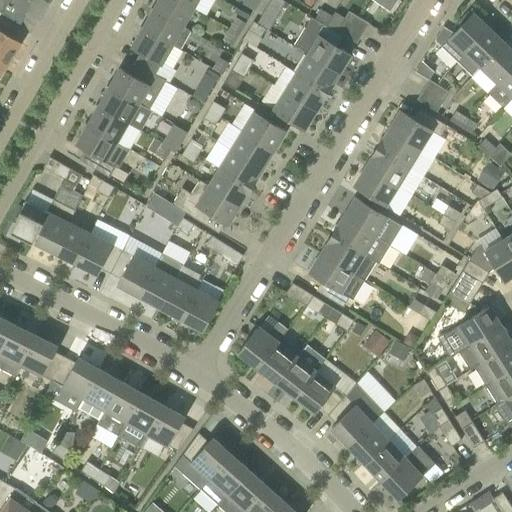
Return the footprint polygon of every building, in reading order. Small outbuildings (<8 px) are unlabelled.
[(33,0),(0,0),(0,11),(2,13),(9,3),(26,13),(33,0)] [(152,8),(151,8),(183,27),(194,8),(180,0),(159,0),(154,9),(152,8)] [(282,0),(271,0),(258,23),(270,29),(286,2),(282,0)] [(191,32),(183,27),(151,8),(151,9),(154,10),(143,28),(141,27),(181,50),(191,32)] [(472,8),(472,9),(458,23),(461,26),(442,46),(458,61),(491,26),(489,28),(471,11),(473,9),(472,8)] [(316,19),(327,25),(332,16),(321,10),(316,19)] [(335,11),(332,16),(327,25),(340,33),(357,44),(364,33),(341,20),(343,17),(335,11)] [(370,23),(349,11),(345,18),(343,17),(341,20),(364,33),(370,23)] [(339,34),(340,33),(327,25),(326,26),(312,17),(295,45),(308,54),(308,55),(340,74),(351,55),(333,44),(339,34)] [(237,18),(230,29),(239,34),(246,23),(237,18)] [(261,38),(266,29),(254,21),(249,30),(261,38)] [(474,76),(507,41),(505,43),(490,29),(492,27),(491,26),(458,61),(474,76)] [(156,75),(163,62),(174,68),(183,51),(181,50),(141,27),(140,28),(143,29),(132,48),(141,53),(135,63),(156,75)] [(0,70),(3,73),(21,43),(0,29),(0,70)] [(233,45),(239,34),(230,29),(224,40),(233,45)] [(507,41),(474,76),(472,78),(488,92),(511,67),(511,49),(506,44),(507,41)] [(242,53),(237,62),(249,69),(254,61),(242,53)] [(308,55),(296,73),(328,93),(340,74),(308,55)] [(230,63),(220,57),(215,65),(225,71),(230,63)] [(237,62),(232,70),(224,83),(237,90),(249,69),(237,62)] [(107,86),(139,105),(150,109),(166,81),(156,75),(135,63),(129,73),(120,68),(110,87),(107,86)] [(511,67),(488,92),(502,106),(507,106),(511,99),(511,67)] [(217,80),(208,75),(206,73),(201,82),(212,88),(216,81),(217,80)] [(328,93),(296,73),(285,91),(317,111),(328,93)] [(450,92),(430,79),(423,89),(444,102),(450,92)] [(139,105),(107,86),(107,87),(109,88),(99,106),(97,104),(96,105),(141,131),(152,111),(150,109),(139,105)] [(423,89),(417,99),(438,112),(444,102),(423,89)] [(285,91),(273,110),(305,130),(317,111),(285,91)] [(209,110),(221,117),(226,109),(214,101),(209,110)] [(117,142),(130,149),(141,131),(96,105),(96,106),(98,107),(88,125),(86,123),(85,124),(117,142)] [(221,117),(209,110),(204,118),(216,126),(221,117)] [(419,122),(401,111),(389,130),(421,149),(432,131),(441,136),(447,126),(425,112),(419,122)] [(461,127),(467,118),(456,111),(450,120),(461,127)] [(286,131),(255,112),(243,131),(275,151),(286,131)] [(467,118),(461,127),(472,134),(478,124),(467,118)] [(85,150),(80,160),(100,172),(110,177),(116,167),(106,161),(117,142),(85,124),(88,126),(77,145),(85,150)] [(171,138),(181,144),(188,133),(177,126),(171,138)] [(378,148),(409,168),(421,149),(389,130),(378,148)] [(275,151),(243,131),(231,149),(263,169),(275,151)] [(187,147),(199,154),(204,146),(192,138),(187,147)] [(488,155),(495,148),(486,139),(478,146),(488,155)] [(165,160),(172,148),(163,143),(156,154),(165,160)] [(194,163),(199,154),(187,147),(182,155),(194,163)] [(398,186),(409,168),(378,148),(366,167),(398,186)] [(263,169),(231,149),(220,168),(252,187),(263,169)] [(44,167),(52,172),(64,179),(70,168),(50,157),(44,167)] [(489,162),(477,180),(493,190),(505,172),(489,162)] [(366,167),(354,186),(386,205),(398,186),(366,167)] [(240,206),(252,187),(220,168),(209,185),(209,186),(240,206)] [(115,187),(103,180),(97,190),(109,197),(115,187)] [(219,232),(225,222),(229,225),(240,206),(209,186),(209,185),(200,180),(192,194),(183,188),(173,204),(204,224),(219,232)] [(472,192),(481,198),(490,193),(491,193),(477,184),(472,192)] [(160,210),(166,200),(164,198),(155,193),(149,204),(147,207),(157,214),(160,210)] [(495,201),(490,193),(481,198),(478,200),(484,209),(495,201)] [(356,197),(344,216),(391,245),(403,226),(356,197)] [(48,212),(33,241),(54,252),(69,223),(70,223),(76,210),(54,199),(48,212)] [(48,212),(27,201),(27,200),(26,200),(10,232),(23,239),(24,237),(33,241),(48,212)] [(449,205),(444,214),(456,222),(461,213),(449,205)] [(451,230),(456,222),(444,214),(438,223),(451,230)] [(333,235),(364,254),(377,262),(379,263),(391,245),(344,216),(333,235)] [(188,235),(195,225),(183,217),(177,228),(188,235)] [(67,261),(75,265),(91,234),(70,223),(69,223),(54,252),(68,259),(67,261)] [(123,250),(91,234),(75,265),(83,269),(84,267),(98,274),(101,268),(111,274),(123,250)] [(217,253),(224,243),(212,235),(205,245),(217,253)] [(321,253),(353,273),(365,280),(377,262),(364,254),(333,235),(321,253)] [(489,272),(495,268),(499,274),(502,283),(511,279),(511,253),(504,240),(486,251),(481,244),(477,246),(469,260),(470,260),(489,272)] [(244,255),(224,243),(217,253),(238,265),(244,255)] [(155,267),(123,250),(111,274),(121,279),(118,284),(132,291),(130,293),(138,298),(155,267)] [(148,300),(161,307),(184,265),(163,253),(155,267),(138,298),(147,302),(148,300)] [(321,253),(310,272),(328,283),(322,293),(344,307),(350,297),(354,299),(365,280),(353,273),(321,253)] [(483,283),(490,272),(489,272),(470,260),(469,260),(463,270),(483,283)] [(197,290),(202,280),(199,279),(202,275),(184,265),(161,307),(174,314),(173,316),(181,321),(197,290)] [(454,273),(442,265),(437,273),(449,281),(454,273)] [(465,313),(483,283),(463,270),(444,301),(465,313)] [(432,282),(444,290),(449,281),(437,273),(431,282),(432,282)] [(438,299),(444,290),(432,282),(430,285),(426,292),(438,299)] [(313,295),(293,283),(286,293),(307,305),(313,295)] [(204,330),(219,302),(197,290),(181,321),(189,325),(190,323),(204,330)] [(327,318),(334,308),(313,295),(307,305),(327,318)] [(488,304),(481,311),(450,331),(439,335),(443,346),(450,357),(460,351),(501,325),(495,315),(497,313),(488,304)] [(437,312),(424,305),(419,313),(432,321),(437,312)] [(334,308),(327,318),(348,330),(354,320),(334,308)] [(0,352),(14,324),(0,317),(0,352)] [(361,337),(367,327),(358,322),(352,331),(361,337)] [(35,335),(14,324),(0,352),(0,367),(15,375),(20,364),(21,364),(35,335)] [(471,370),(475,368),(483,363),(483,362),(511,343),(511,341),(507,333),(508,331),(502,325),(501,325),(460,351),(471,370)] [(278,342),(275,339),(259,327),(239,352),(251,362),(250,364),(257,369),(278,342)] [(376,330),(364,346),(378,357),(391,341),(376,330)] [(420,338),(410,332),(404,342),(414,348),(420,338)] [(53,381),(66,357),(55,352),(57,347),(35,335),(21,364),(53,381)] [(411,349),(396,340),(389,353),(404,361),(411,349)] [(297,357),(278,342),(257,369),(264,375),(265,373),(277,382),(297,357)] [(486,385),(494,381),(511,369),(511,343),(483,362),(483,363),(475,368),(486,385)] [(307,344),(297,357),(277,382),(289,392),(287,393),(295,399),(326,358),(307,344)] [(79,357),(76,363),(66,357),(53,381),(63,386),(84,398),(100,369),(79,357)] [(328,415),(357,383),(326,358),(295,399),(302,404),(303,403),(315,412),(319,408),(328,415)] [(98,419),(104,409),(105,410),(121,381),(100,369),(84,398),(79,408),(98,419)] [(511,369),(494,381),(506,399),(511,394),(511,369)] [(368,370),(357,383),(328,415),(336,423),(332,427),(343,439),(341,440),(347,447),(384,412),(396,401),(368,370)] [(438,390),(447,385),(440,373),(431,378),(438,390)] [(421,397),(431,390),(424,379),(414,385),(421,397)] [(142,393),(121,381),(105,410),(106,410),(98,424),(118,435),(142,393)] [(454,397),(447,385),(438,390),(446,402),(454,397)] [(139,447),(147,433),(163,405),(142,393),(118,435),(139,447)] [(511,394),(506,399),(495,406),(507,425),(511,421),(511,394)] [(427,404),(432,414),(440,426),(450,419),(443,407),(442,408),(435,396),(427,404)] [(147,433),(178,451),(194,429),(182,422),(185,417),(163,405),(147,433)] [(462,429),(473,422),(465,410),(455,417),(462,429)] [(355,452),(365,463),(389,440),(401,429),(384,412),(347,447),(353,454),(355,452)] [(452,446),(462,440),(450,419),(440,426),(441,429),(452,446)] [(474,448),(485,441),(474,424),(473,422),(462,429),(474,448)] [(21,440),(30,445),(37,434),(28,428),(21,440)] [(209,442),(199,433),(175,466),(201,489),(232,454),(213,438),(209,442)] [(10,435),(5,442),(22,452),(27,444),(10,435)] [(389,440),(365,463),(375,474),(374,475),(380,482),(406,458),(389,440)] [(64,460),(71,450),(59,442),(52,452),(64,460)] [(399,498),(436,463),(419,445),(406,458),(380,482),(386,488),(388,487),(399,498)] [(250,470),(232,454),(201,489),(219,505),(250,470)] [(93,479),(99,469),(88,461),(81,471),(93,479)] [(99,469),(93,479),(105,486),(111,476),(99,469)] [(219,505),(227,511),(244,511),(267,486),(250,470),(219,505)] [(0,508),(2,510),(0,511),(29,511),(37,502),(17,489),(4,482),(0,488),(0,508)] [(276,511),(285,502),(267,486),(244,511),(276,511)] [(476,511),(477,511),(494,501),(493,499),(494,498),(489,490),(470,502),(476,511)] [(494,501),(501,511),(511,511),(511,506),(503,492),(494,498),(493,499),(494,501)] [(29,511),(50,511),(37,502),(29,511)] [(296,511),(285,502),(276,511),(296,511)]
